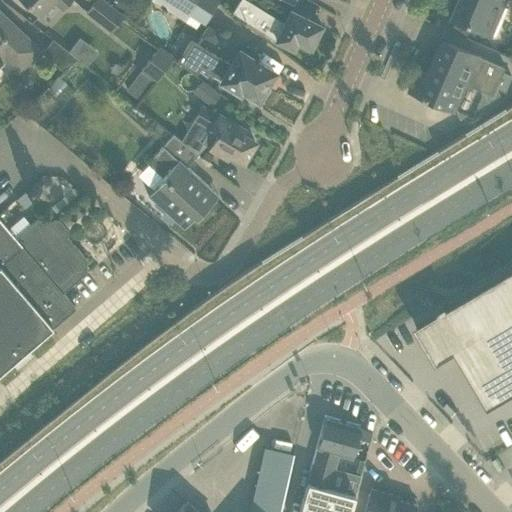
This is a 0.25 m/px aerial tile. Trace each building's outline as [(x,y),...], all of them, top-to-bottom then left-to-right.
[(71,0),(22,0),(41,17),(53,3),(61,10),(71,0)] [(110,33),(124,16),(103,0),(93,0),(84,12),(110,33)] [(152,0),(185,21),(198,0),(152,0)] [(246,0),(239,0),(232,13),(246,21),(274,39),(292,48),(296,40),(309,47),(320,25),(302,16),(288,9),(282,20),(246,0)] [(457,0),(450,18),(489,34),(495,36),(507,8),(501,5),(503,0),(457,0)] [(39,52),(11,24),(0,13),(0,64),(4,61),(18,74),(39,52)] [(78,37),(68,51),(86,65),(97,52),(78,37)] [(63,71),(76,59),(52,39),(41,53),(63,71)] [(236,49),(228,61),(189,39),(180,56),(221,82),(239,92),(240,89),(257,99),(274,72),(236,49)] [(502,72),(504,67),(441,40),(426,72),(417,68),(407,90),(452,110),(464,83),(492,96),(495,88),(502,72)] [(154,82),(174,58),(158,46),(140,69),(132,62),(125,71),(134,78),(139,71),(154,82)] [(502,72),(495,88),(504,91),(510,75),(502,72)] [(201,79),(192,92),(211,105),(220,93),(201,79)] [(245,130),(227,120),(201,105),(192,120),(209,130),(201,143),(228,158),(231,154),(243,161),(254,142),(242,135),(245,130)] [(186,166),(197,154),(172,134),(146,162),(163,178),(147,196),(180,226),(185,226),(193,217),(195,220),(212,202),(211,201),(210,190),(211,189),(186,166)] [(66,180),(56,188),(62,196),(72,188),(66,180)] [(37,219),(15,238),(0,221),(0,371),(57,323),(74,309),(61,293),(84,274),(85,260),(51,220),(44,227),(37,219)] [(436,314),(414,326),(427,348),(435,361),(436,362),(436,361),(448,354),(448,355),(454,351),(488,408),(511,393),(511,268),(448,307),(446,304),(441,307),(443,310),(436,314)] [(325,417),(307,482),(327,488),(328,482),(337,453),(351,457),(360,427),(325,417)] [(275,437),(295,439),(297,421),(277,418),(275,437)] [(327,488),(307,482),(298,511),(349,511),(354,495),(327,488)] [(391,494),(371,489),(370,492),(364,511),(413,511),(416,504),(390,497),(391,494)] [(198,511),(186,501),(176,511),(198,511)]
